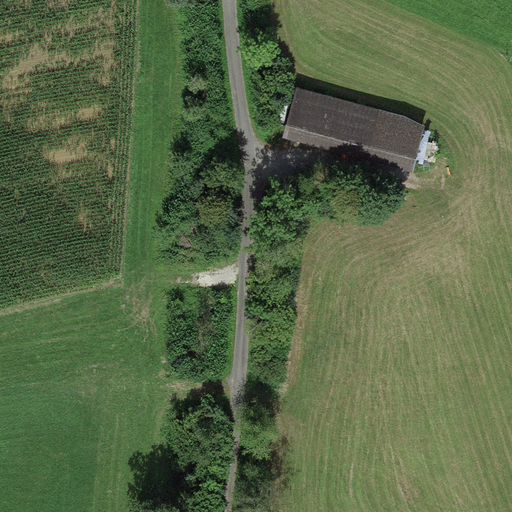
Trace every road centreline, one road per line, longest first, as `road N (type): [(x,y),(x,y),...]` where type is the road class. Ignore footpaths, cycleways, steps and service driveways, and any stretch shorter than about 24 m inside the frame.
road 1 (track): [(227,0),(248,160),(223,511)]
road 2 (track): [(248,160),(374,176)]
